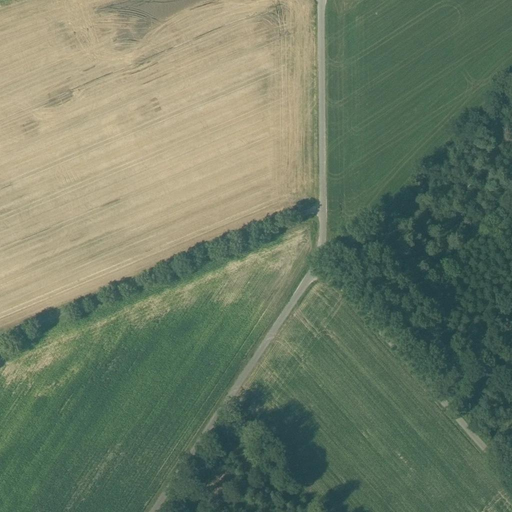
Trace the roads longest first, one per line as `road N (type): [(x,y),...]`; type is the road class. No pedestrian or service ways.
road 1 (unclassified): [(152,511),(319,265)]
road 2 (unclassified): [(511,480),(319,265)]
road 3 (unclassified): [(319,265),(323,0)]
